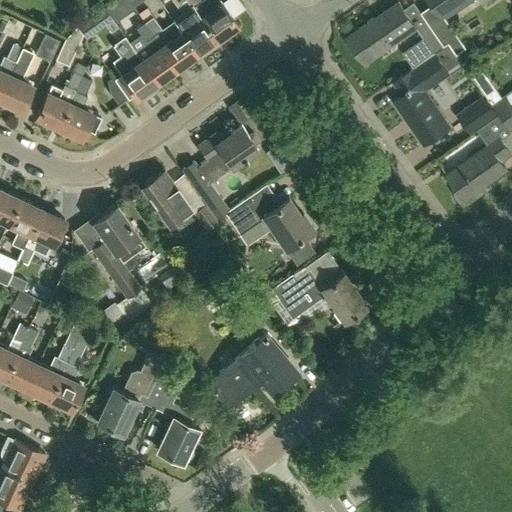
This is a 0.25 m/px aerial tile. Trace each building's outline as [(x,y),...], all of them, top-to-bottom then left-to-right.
[(195,52),(208,43),(207,42),(215,36),(188,0),(173,0),(182,12),(172,19),(195,52)] [(233,29),(234,27),(234,23),(236,22),(232,18),(222,3),(219,0),(188,0),(215,36),(221,31),(222,32),(224,31),(227,32),(230,31),(233,29)] [(239,0),(226,0),(222,3),(232,18),(245,8),(239,0)] [(430,0),(432,3),(421,11),(430,24),(444,46),(449,43),(456,53),(465,46),(444,16),(467,0),(480,0),(483,3),(486,0),(430,0)] [(114,1),(105,9),(115,22),(124,15),(114,1)] [(346,36),(363,61),(416,26),(399,1),(346,36)] [(85,37),(111,18),(104,7),(90,17),(78,26),(83,33),(85,37)] [(76,14),(62,24),(68,32),(82,22),(76,14)] [(182,62),(195,52),(172,19),(161,28),(152,16),(144,22),(175,65),(181,61),(182,62)] [(175,65),(144,22),(136,27),(146,40),(142,42),(149,52),(141,58),(140,57),(139,58),(154,79),(155,80),(168,71),(168,70),(175,65)] [(444,46),(430,24),(420,31),(427,42),(411,54),(418,64),(434,53),(444,46)] [(68,64),(83,33),(82,34),(77,27),(66,37),(55,59),(68,64)] [(60,40),(45,33),(36,54),(50,61),(60,40)] [(154,79),(139,58),(140,57),(124,36),(114,43),(115,44),(114,45),(121,55),(113,61),(114,63),(113,64),(135,95),(148,85),(154,79)] [(0,91),(21,47),(14,43),(8,57),(4,55),(0,62),(0,91)] [(20,108),(31,84),(20,79),(33,52),(21,47),(0,91),(0,97),(5,100),(5,101),(20,108)] [(402,93),(394,99),(424,142),(448,124),(422,86),(446,69),(435,53),(394,81),(402,93)] [(81,75),(74,89),(84,94),(91,79),(81,75)] [(511,91),(503,98),(490,79),(481,85),(494,104),(500,112),(511,129),(511,91)] [(64,84),(62,88),(51,83),(47,92),(45,91),(34,115),(49,122),(50,121),(58,125),(69,100),(74,89),(66,85),(64,84)] [(120,88),(111,94),(118,104),(127,98),(120,88)] [(84,128),(94,133),(101,117),(80,107),(81,106),(78,105),(84,94),(74,89),(69,100),(58,125),(66,128),(65,129),(80,137),(84,128)] [(495,112),(483,94),(457,112),(469,130),(495,112)] [(511,152),(509,150),(511,148),(511,131),(510,129),(511,129),(500,112),(477,128),(488,143),(446,173),(458,189),(453,192),(460,201),(467,202),(481,192),(478,187),(507,167),(501,159),(511,152)] [(255,145),(255,144),(257,142),(258,139),(253,132),(249,131),(247,133),(240,123),(219,138),(215,132),(197,145),(208,161),(221,152),(226,159),(229,164),(240,156),(241,158),(245,155),(244,154),(255,145)] [(215,192),(208,182),(193,161),(182,169),(204,200),(215,192)] [(140,184),(168,223),(190,207),(163,168),(140,184)] [(0,217),(9,221),(20,197),(5,190),(5,192),(0,189),(0,217)] [(266,213),(288,244),(312,227),(301,211),(298,213),(286,196),(278,202),(258,216),(245,198),(244,196),(223,210),(239,233),(260,218),(266,213)] [(24,248),(41,209),(34,206),(34,204),(20,197),(9,221),(19,226),(12,242),(23,247),(24,248)] [(92,248),(127,297),(140,287),(121,261),(146,243),(117,203),(92,221),(105,239),(92,248)] [(217,221),(205,203),(193,211),(206,229),(217,221)] [(54,243),(65,218),(50,211),(49,213),(41,209),(24,248),(23,247),(17,259),(27,263),(33,249),(47,256),(48,256),(54,243)] [(287,250),(297,264),(315,251),(306,237),(287,250)] [(189,264),(179,271),(188,284),(198,277),(189,264)] [(324,293),(342,319),(365,303),(351,284),(353,282),(348,276),(346,277),(342,271),(321,285),(309,268),(306,269),(302,264),(270,287),(291,316),(324,293)] [(12,271),(0,265),(0,280),(6,283),(12,271)] [(172,267),(160,277),(168,289),(181,279),(172,267)] [(11,275),(7,284),(22,291),(26,281),(11,275)] [(127,297),(117,304),(129,321),(153,304),(140,287),(127,297)] [(265,321),(240,287),(230,295),(255,328),(265,321)] [(21,292),(14,307),(27,313),(34,298),(21,292)] [(18,322),(7,347),(17,352),(29,327),(18,322)] [(50,397),(80,332),(82,328),(72,324),(57,356),(53,354),(47,368),(39,364),(27,388),(42,395),(42,393),(50,397)] [(29,327),(17,352),(27,357),(32,346),(31,346),(37,330),(29,327)] [(72,409),(83,385),(72,379),(78,366),(75,365),(89,336),(80,332),(50,397),(49,400),(49,403),(67,412),(70,411),(71,409),(72,409)] [(207,382),(227,405),(259,376),(272,390),(296,369),(264,332),(207,382)] [(0,373),(6,376),(17,352),(7,347),(5,346),(4,348),(0,345),(0,373)] [(122,434),(134,409),(138,400),(155,408),(167,384),(166,384),(172,369),(151,345),(139,370),(137,369),(131,372),(122,391),(113,387),(97,422),(122,434)] [(29,358),(27,357),(17,352),(6,376),(14,380),(13,381),(27,388),(39,364),(28,359),(29,358)] [(178,389),(167,384),(155,408),(167,414),(178,389)] [(194,413),(187,409),(179,405),(158,451),(183,462),(199,427),(190,423),(194,413)] [(32,481),(45,453),(16,439),(7,435),(0,451),(0,453),(0,456),(5,464),(3,467),(32,481)] [(20,508),(32,481),(3,467),(0,474),(0,508),(1,505),(8,508),(10,504),(20,508)]
